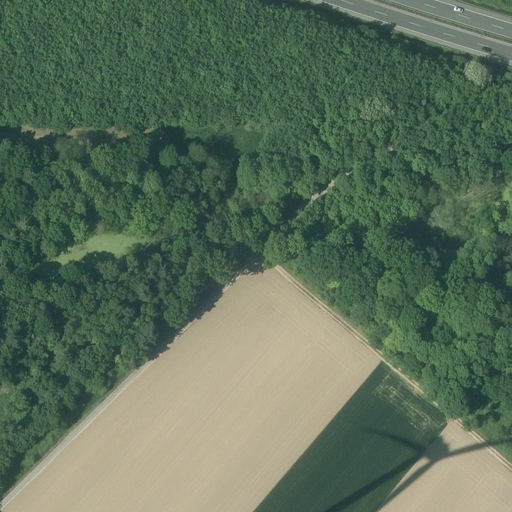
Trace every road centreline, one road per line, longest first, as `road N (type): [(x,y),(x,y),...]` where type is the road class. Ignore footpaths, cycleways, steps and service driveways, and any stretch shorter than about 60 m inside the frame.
road 1 (track): [(0,507),(324,189),(477,102),(511,95)]
road 2 (track): [(259,253),(511,469)]
road 3 (motorway): [(334,0),(511,56)]
